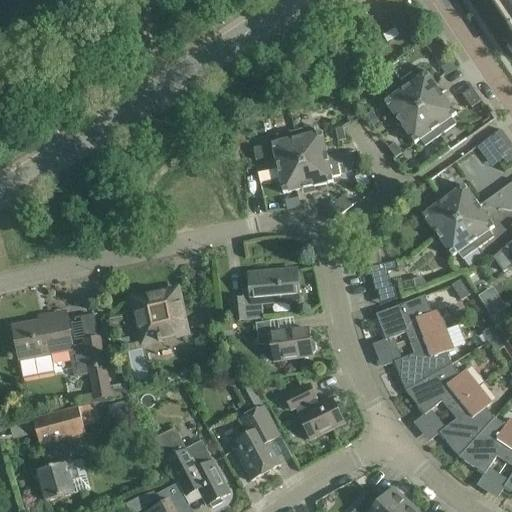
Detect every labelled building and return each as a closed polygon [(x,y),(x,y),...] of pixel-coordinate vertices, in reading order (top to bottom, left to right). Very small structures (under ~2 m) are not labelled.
[(511,0),(489,0),(511,35),(511,0)] [(447,55),(435,63),(445,77),(457,69),(447,55)] [(421,110),(446,92),(445,91),(445,92),(441,95),(427,74),(424,76),(419,69),(401,82),(421,110)] [(396,128),(421,110),(401,82),(400,82),(401,83),(385,94),(390,100),(385,104),(400,124),(396,127),(396,126),(395,127),(396,128)] [(482,103),(472,89),(462,96),(472,110),(482,103)] [(421,110),(440,137),(456,126),(451,119),(456,116),(442,95),(445,93),(446,92),(421,110)] [(424,148),(440,137),(421,110),(396,128),(397,127),(400,125),(415,146),(420,142),(424,148)] [(379,123),(372,113),(366,117),(373,128),(379,123)] [(303,165),(327,159),(327,158),(322,134),(316,135),(314,128),(295,132),(303,165)] [(346,141),(343,129),(335,131),(338,143),(346,141)] [(511,158),(511,145),(501,131),(488,140),(502,160),(509,155),(511,158)] [(278,170),(303,165),(295,132),(277,136),(278,144),(272,145),(278,170)] [(396,159),(401,155),(394,145),(388,149),(396,159)] [(253,150),(256,162),(264,160),(261,148),(253,150)] [(327,159),(303,165),(308,190),(333,184),(332,179),(340,177),(338,166),(336,156),(327,158),(327,159)] [(283,195),(308,190),(303,165),(278,170),(283,195)] [(459,223),(483,205),(483,204),(482,205),(479,208),(464,187),(460,191),(455,184),(439,195),(459,223)] [(511,191),(495,204),(500,211),(511,212),(511,191)] [(434,241),(459,223),(439,195),(438,195),(438,196),(423,207),(428,213),(423,217),(438,238),(434,240),(433,240),(434,241)] [(333,222),(352,208),(344,197),(325,211),(333,222)] [(287,211),(289,211),(299,209),(298,201),(285,204),(287,211)] [(494,239),(489,232),(494,229),(480,208),(483,206),(484,205),(483,205),(459,223),(478,250),(494,239)] [(463,261),(478,250),(459,223),(434,241),(435,241),(435,240),(438,238),(453,259),(458,255),(463,261)] [(511,243),(493,259),(504,274),(509,270),(511,267),(511,243)] [(370,269),(382,266),(377,245),(365,247),(370,269)] [(382,266),(370,269),(376,292),(378,292),(391,289),(386,266),(382,266)] [(261,305),(299,301),(298,283),(295,283),(294,273),(297,273),(297,272),(249,276),(251,291),(242,292),(243,300),(231,301),(234,323),(262,319),(261,305)] [(462,302),(470,297),(460,281),(452,287),(462,302)] [(492,286),(477,295),(491,318),(505,308),(492,286)] [(186,335),(178,299),(168,301),(166,294),(134,301),(143,344),(186,335)] [(432,314),(425,298),(425,297),(376,316),(386,342),(407,334),(411,345),(446,331),(438,312),(432,314)] [(73,348),(67,320),(69,319),(69,318),(13,329),(14,331),(10,332),(13,346),(16,345),(19,362),(20,362),(23,380),(53,374),(50,356),(69,352),(74,379),(89,376),(93,395),(78,398),(81,409),(95,405),(112,402),(131,396),(129,384),(110,387),(101,337),(82,341),(83,346),(73,348)] [(274,363),(312,358),(312,354),(314,354),(315,352),(314,345),(312,343),(310,343),(308,330),(272,335),(270,323),(256,325),(259,347),(272,345),(274,363)] [(234,340),(232,326),(223,327),(224,340),(234,340)] [(489,344),(498,338),(491,328),(483,334),(489,344)] [(406,392),(452,366),(447,354),(453,351),(446,331),(411,345),(415,355),(394,363),(406,392)] [(496,354),(505,349),(498,338),(489,344),(496,354)] [(449,412),(479,388),(465,372),(460,376),(452,366),(406,392),(425,417),(442,403),(449,412)] [(229,371),(224,379),(236,386),(241,377),(229,371)] [(256,393),(252,385),(244,389),(249,397),(256,393)] [(295,410),(310,441),(344,425),(332,400),(319,407),(310,387),(285,399),(291,412),(295,410)] [(459,458),(495,420),(486,409),(492,405),(479,388),(449,412),(456,421),(439,434),(459,458)] [(87,435),(85,427),(100,424),(95,405),(81,409),(33,421),(40,447),(87,435)] [(281,438),(264,407),(256,411),(239,421),(247,436),(231,445),(251,483),(281,467),(268,445),(281,438)] [(507,464),(511,455),(511,422),(510,421),(506,427),(495,420),(459,458),(460,460),(485,476),(497,458),(507,464)] [(161,438),(155,441),(166,462),(178,485),(181,491),(184,496),(185,499),(200,492),(203,499),(204,500),(208,507),(210,506),(212,509),(223,504),(221,500),(230,495),(213,463),(212,463),(202,444),(186,452),(184,448),(183,445),(175,430),(161,438)] [(46,503),(75,495),(91,491),(82,461),(75,463),(66,466),(66,465),(38,473),(46,503)] [(184,496),(181,491),(178,485),(156,496),(159,502),(161,507),(151,511),(175,511),(171,503),(184,496)] [(402,511),(409,505),(393,489),(379,505),(370,496),(354,511),(402,511)] [(146,509),(159,502),(156,496),(154,493),(140,500),(139,499),(125,506),(128,511),(143,511),(147,510),(146,509)]
